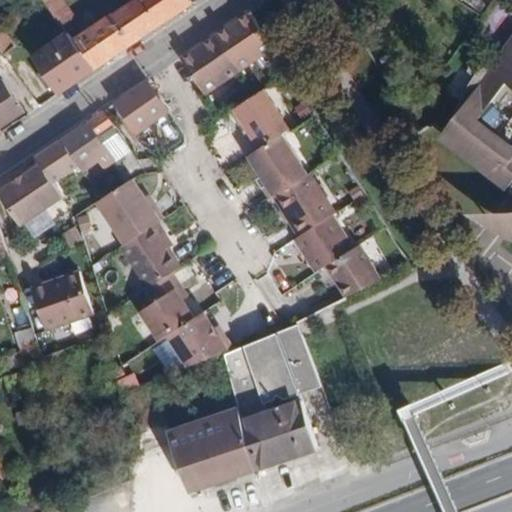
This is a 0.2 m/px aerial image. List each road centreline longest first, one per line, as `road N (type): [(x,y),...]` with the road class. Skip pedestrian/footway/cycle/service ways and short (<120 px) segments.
road 1 (residential): [(511,379),(195,511)]
road 2 (primary): [(511,390),(240,511)]
road 3 (residential): [(227,0),(0,149)]
road 4 (unknown): [(162,42),(197,115),(201,170),(253,262)]
road 5 (primary): [(350,511),(511,437)]
